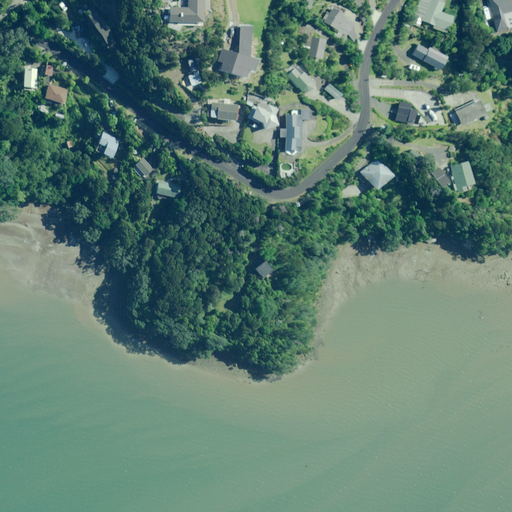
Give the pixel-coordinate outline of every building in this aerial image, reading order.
[(200,25),(200,0),(185,0),(185,8),(167,8),(167,22),(177,22),(177,24),(200,25)] [(313,2),(309,0),(304,0),(300,7),(307,11),(313,2)] [(418,0),(416,7),(419,8),(412,24),(418,26),(420,21),(444,31),(450,17),(440,12),(443,4),(438,2),(438,0),(418,0)] [(511,16),(511,0),(487,0),(494,32),(507,30),(505,18),(511,16)] [(342,41),(347,34),(353,42),(356,36),(351,27),(353,23),(341,16),(342,14),(330,6),(320,21),(333,29),(337,23),(340,25),(333,35),(342,41)] [(322,40),(310,38),(307,57),(320,59),(322,40)] [(427,50),(417,44),(411,55),(439,71),(446,58),(429,48),(427,50)] [(51,66),(42,65),(40,76),(49,77),(51,66)] [(312,86),(296,67),(286,75),(302,95),(312,86)] [(35,69),(22,68),(22,74),(20,74),(19,88),(35,88),(35,69)] [(201,82),(197,71),(186,75),(190,86),(201,82)] [(340,95),(327,83),(321,89),(335,101),(340,95)] [(66,89),(46,84),(42,100),(62,105),(66,89)] [(228,104),(229,100),(222,99),(222,104),(210,103),(209,110),(215,110),(214,119),(232,121),(234,105),(228,104)] [(484,115),(477,101),(448,114),(455,128),(484,115)] [(251,104),(246,117),(266,129),(276,125),(272,115),(275,108),(258,102),(256,106),(251,104)] [(114,110),(110,113),(115,121),(119,118),(114,110)] [(300,111),(293,110),(292,115),(284,115),(284,129),(277,129),(277,137),(283,138),(283,150),(298,151),(300,111)] [(118,141),(100,132),(93,147),(101,151),(98,157),(106,160),(108,157),(110,158),(118,141)] [(152,169),(142,158),(133,166),(144,177),(152,169)] [(390,175),(374,159),(357,175),(372,191),(390,175)] [(472,184),(465,162),(448,167),(456,193),(465,190),(464,186),(472,184)] [(449,182),(435,164),(427,170),(440,188),(449,182)] [(179,186),(157,182),(154,193),(176,198),(179,186)] [(269,270),(262,262),(251,271),(259,280),(269,270)]
